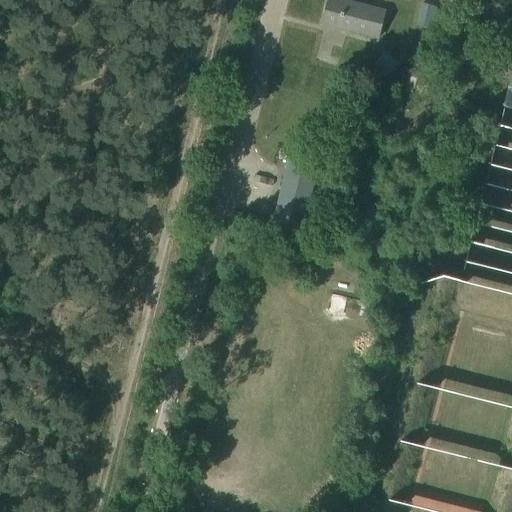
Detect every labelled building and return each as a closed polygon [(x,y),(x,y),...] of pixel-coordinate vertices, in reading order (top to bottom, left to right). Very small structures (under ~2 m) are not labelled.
[(341,0),(328,0),(323,25),(378,39),(385,11),(383,11),(382,15),(373,13),(374,8),(341,0)] [(435,8),(425,6),(420,26),(430,28),(435,8)] [(385,52),(373,68),(387,78),(399,62),(385,52)] [(511,275),(511,62),(504,61),(460,265),(511,275)] [(302,231),(319,165),(290,157),(273,223),(302,231)] [(329,293),(326,313),(345,316),(348,296),(329,293)] [(411,487),(406,504),(433,511),(480,511),(482,507),(411,487)]
